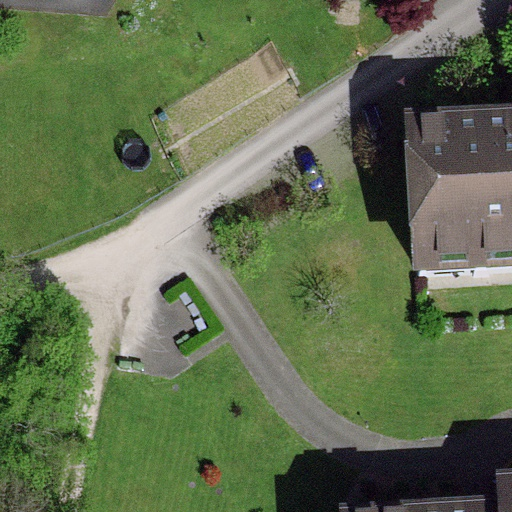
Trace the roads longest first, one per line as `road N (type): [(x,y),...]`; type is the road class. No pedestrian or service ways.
road 1 (residential): [(491,0),(175,207),(132,248)]
road 2 (track): [(0,277),(132,248),(75,511)]
